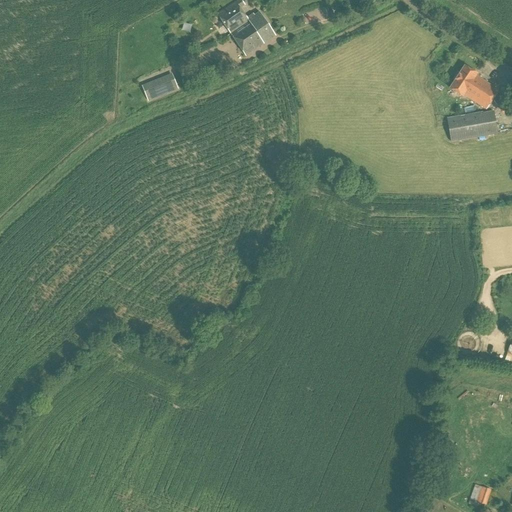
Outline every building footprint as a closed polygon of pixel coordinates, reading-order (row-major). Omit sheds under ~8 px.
[(247,18),(239,8),(244,5),(241,0),(240,0),(218,15),(230,34),(245,24),(244,22),(248,20),(246,18),(247,18)] [(245,24),(230,34),(246,56),(275,36),(259,12),(254,16),(253,14),(247,18),(246,18),(248,20),(244,22),(245,24)] [(486,109),(498,91),(476,76),(477,74),(464,66),(450,88),(462,97),(464,95),(486,109)] [(142,86),(148,101),(178,89),(172,74),(142,86)] [(450,142),(457,141),(497,134),(493,112),(447,120),(450,142)] [(511,140),(468,146),(469,158),(511,153),(511,140)] [(511,160),(477,166),(481,195),(511,190),(511,160)] [(487,506),(492,490),(474,485),(470,500),(487,506)]
